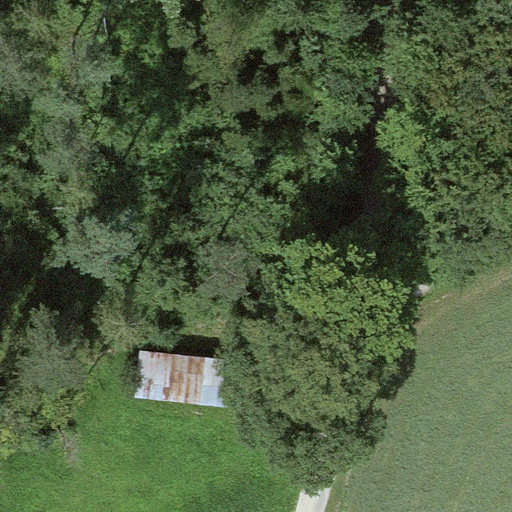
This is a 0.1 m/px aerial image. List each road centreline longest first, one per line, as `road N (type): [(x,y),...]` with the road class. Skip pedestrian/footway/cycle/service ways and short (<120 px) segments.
road 1 (track): [(314,511),(382,299),(386,0)]
road 2 (track): [(382,299),(511,237)]
